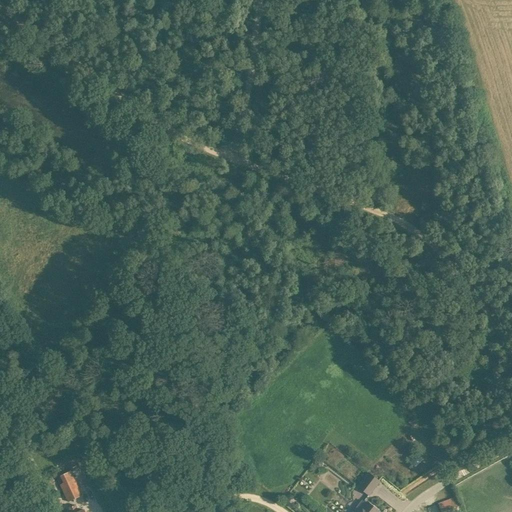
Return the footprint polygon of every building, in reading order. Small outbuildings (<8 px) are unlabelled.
[(414,466),(423,458),(416,450),(407,459),(414,466)] [(62,475),(65,482),(61,484),(68,500),(82,494),(71,471),(62,475)] [(380,481),(372,475),(369,473),(358,487),(369,495),(380,481)] [(460,505),(457,497),(439,504),(441,511),(460,505)] [(362,500),(356,508),(353,511),(378,511),(380,511),(368,502),(366,503),(362,500)]
